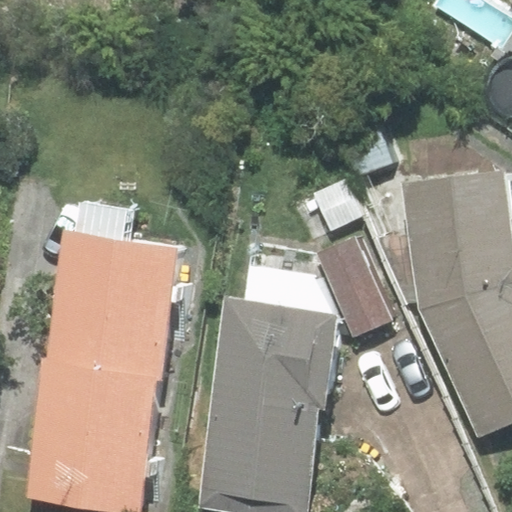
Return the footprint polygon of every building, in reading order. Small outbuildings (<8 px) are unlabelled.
[(393,122),(349,139),(364,180),(408,164),(393,122)] [(511,173),(416,184),(431,319),(483,434),(511,420),(511,173)] [(368,188),(320,185),(317,229),(366,232),(368,188)] [(143,218),(93,210),(89,233),(81,232),(38,499),(118,511),(151,511),(193,250),(139,241),(143,218)] [(396,323),(361,240),(322,256),(358,338),(396,323)] [(343,322),(234,303),(205,500),(310,510),(343,322)] [(407,330),(381,341),(408,406),(434,395),(407,330)]
